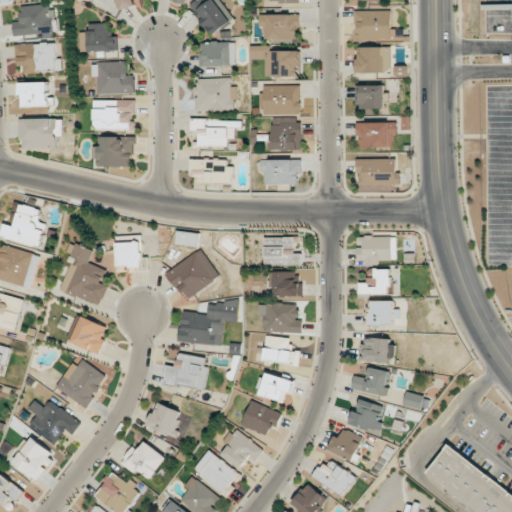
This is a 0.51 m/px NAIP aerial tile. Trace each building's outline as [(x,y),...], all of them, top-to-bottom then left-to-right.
[(209,35),(233,22),(221,0),(194,0),(191,2),(209,35)] [(14,35),(55,33),(54,4),(20,5),(21,21),(13,21),(14,35)] [(357,11),(357,38),(396,38),(396,29),(392,29),(392,10),(357,11)] [(299,14),(260,14),(260,26),(263,26),(263,38),(298,39),(299,14)] [(110,23),(87,24),(88,51),(118,49),(118,36),(110,36),(110,23)] [(200,52),(200,66),(236,65),(235,41),(205,42),(205,52),(200,52)] [(19,44),(20,72),(62,71),(62,59),(57,59),(56,42),(19,44)] [(251,45),(251,59),(265,59),(265,76),(299,76),(299,50),(270,51),(270,45),(251,45)] [(392,47),(358,47),(357,72),(391,72),(392,47)] [(128,61),(92,63),(93,76),(97,76),(98,94),(135,93),(135,75),(129,75),(128,61)] [(236,86),(231,86),(231,78),(196,78),(196,111),(236,111),(236,86)] [(20,83),(20,96),(24,95),(25,107),(49,106),(48,82),(20,83)] [(301,84),(263,85),(264,115),(302,114),(301,84)] [(384,109),(385,86),(359,85),(359,108),(384,109)] [(93,100),(93,129),(136,130),(136,100),(93,100)] [(62,148),(62,118),(20,119),(21,149),(62,148)] [(192,120),(192,130),(198,130),(199,147),(228,146),(228,139),(236,139),(235,127),(242,126),(242,118),(192,120)] [(358,122),(359,147),(396,146),(396,122),(358,122)] [(271,150),(302,150),(302,123),(270,123),(271,150)] [(103,167),(132,166),(131,152),(135,152),(134,136),(102,137),(103,146),(93,146),(93,158),(102,158),(103,167)] [(401,172),(397,172),(396,158),(357,159),(358,185),(401,184),(401,172)] [(231,159),(191,159),(190,172),(207,173),(207,183),(231,184),(231,159)] [(261,160),(261,172),(265,172),(265,184),(301,184),(301,159),(261,160)] [(1,237),(41,247),(47,223),(39,221),(42,209),(17,202),(11,224),(5,222),(1,237)] [(200,232),(177,231),(177,245),(199,246),(200,232)] [(116,236),(117,270),(149,269),(148,257),(143,257),(142,235),(116,236)] [(397,262),(397,236),(359,236),(359,260),(365,260),(365,261),(397,262)] [(264,237),(265,265),(302,264),(302,253),(295,253),(295,237),(264,237)] [(60,290),(101,305),(108,285),(101,283),(106,269),(89,263),(93,250),(70,242),(67,252),(73,254),(60,290)] [(0,279),(32,288),(41,255),(5,245),(1,258),(0,257),(0,279)] [(221,276),(201,248),(167,272),(187,300),(221,276)] [(360,294),(392,293),(392,269),(375,269),(376,280),(359,280),(360,294)] [(273,272),(274,297),(304,296),(303,282),(298,282),(298,271),(273,272)] [(24,299),(0,293),(0,326),(17,330),(24,299)] [(179,342),(223,345),(225,321),(238,322),(239,303),(209,301),(208,313),(182,311),(179,342)] [(394,301),(373,301),(373,308),(368,308),(368,324),(397,325),(397,309),(394,309),(394,301)] [(300,333),(301,304),(259,302),(259,317),(265,317),(264,331),(300,333)] [(99,353),(109,326),(79,315),(69,342),(99,353)] [(264,361),(299,365),(301,351),(291,350),(293,338),(267,335),(264,361)] [(391,338),(363,338),(363,361),(390,362),(391,338)] [(9,344),(0,342),(0,371),(5,373),(9,344)] [(205,388),(208,366),(204,366),(206,357),(178,353),(176,366),(166,365),(164,382),(205,388)] [(107,375),(82,359),(78,366),(72,362),(56,388),(88,407),(107,375)] [(389,396),(391,386),(388,385),(391,371),(369,367),(367,377),(354,375),(352,389),(389,396)] [(293,392),(295,379),(263,374),(260,396),(285,400),(287,391),(293,392)] [(403,404),(426,411),(430,398),(407,391),(403,404)] [(351,424),(379,431),(385,405),(357,398),(351,424)] [(29,425),(55,444),(66,429),(73,434),(82,423),(50,400),(45,407),(35,399),(28,409),(37,415),(29,425)] [(241,424),(270,437),(281,413),(252,400),(241,424)] [(184,412),(158,402),(148,426),(174,437),(184,412)] [(225,442),(228,445),(221,455),(241,468),(248,458),(255,463),(264,449),(235,428),(225,442)] [(334,435),(328,451),(354,460),(363,436),(343,429),(340,437),(334,435)] [(30,438),(13,463),(38,480),(55,456),(30,438)] [(168,458),(146,441),(139,450),(133,446),(121,462),(134,472),(137,468),(152,479),(168,458)] [(511,511),(474,511),(425,474),(447,447),(511,497),(511,511)] [(226,491),(239,470),(206,451),(194,472),(226,491)] [(322,462),(313,478),(344,495),(355,475),(332,461),(329,466),(322,462)] [(0,472),(0,498),(11,508),(25,492),(0,472)] [(113,511),(120,511),(142,494),(131,480),(126,484),(117,472),(96,490),(113,511)] [(181,499),(197,511),(215,511),(217,510),(213,507),(220,498),(193,476),(185,485),(189,488),(181,499)] [(292,504),(303,511),(319,511),(329,498),(307,483),(292,504)] [(189,511),(174,501),(166,511),(189,511)]
